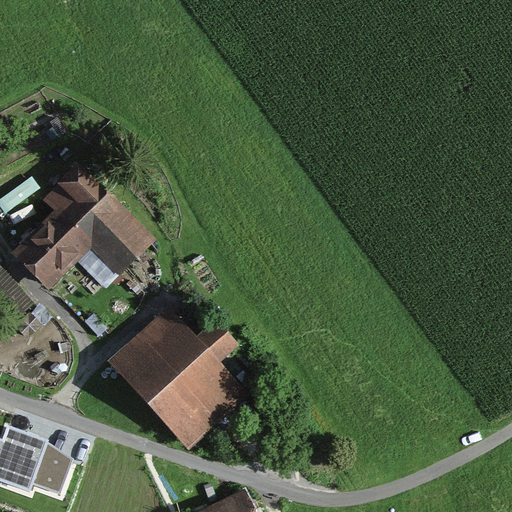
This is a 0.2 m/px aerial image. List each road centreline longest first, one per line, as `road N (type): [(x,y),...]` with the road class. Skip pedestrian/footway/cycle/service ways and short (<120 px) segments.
road 1 (residential): [(0,395),(271,487),(339,501),(442,468),(511,428)]
road 2 (track): [(53,414),(89,357),(75,326),(0,241)]
